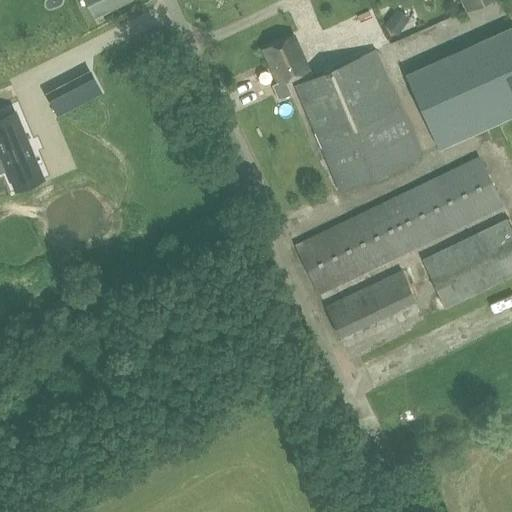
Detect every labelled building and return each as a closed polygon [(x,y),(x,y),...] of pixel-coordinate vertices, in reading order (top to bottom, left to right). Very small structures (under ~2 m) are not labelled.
[(77,0),(2,0),(0,1),(0,39),(80,7),(77,0)] [(84,0),(93,18),(129,0),(84,0)] [(465,0),(471,12),(495,0),(465,0)] [(407,7),(392,22),(403,34),(418,19),(407,7)] [(511,15),(413,62),(444,136),(511,104),(511,15)] [(64,27),(62,21),(43,27),(51,50),(98,35),(93,18),(64,27)] [(280,82),(286,79),(309,69),(294,35),(265,49),(280,82)] [(341,190),(421,157),(376,49),(296,82),(341,190)] [(45,97),(55,115),(77,104),(68,86),(45,97)] [(247,108),(259,104),(253,88),(241,93),(247,108)] [(40,175),(15,117),(0,122),(0,143),(18,185),(40,175)] [(318,284),(508,207),(487,156),(297,232),(318,284)] [(434,275),(445,299),(511,268),(511,220),(509,214),(422,254),(432,276),(434,275)] [(338,329),(416,296),(405,269),(327,301),(338,329)] [(438,342),(459,330),(451,317),(431,328),(438,342)]
